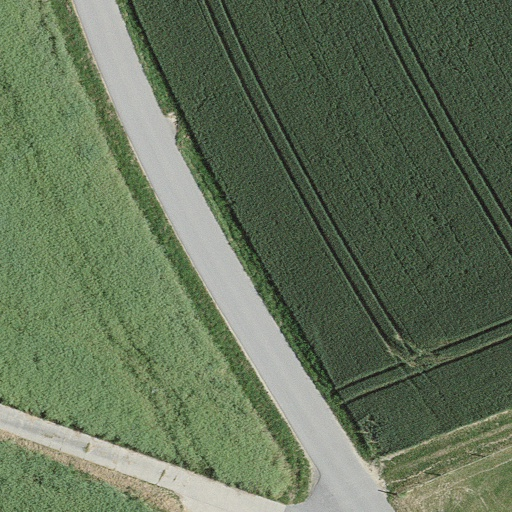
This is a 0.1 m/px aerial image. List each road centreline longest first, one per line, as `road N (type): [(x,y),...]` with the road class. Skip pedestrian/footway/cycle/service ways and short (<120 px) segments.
road 1 (unclassified): [(369,511),(206,248),(93,0)]
road 2 (track): [(0,417),(269,511)]
